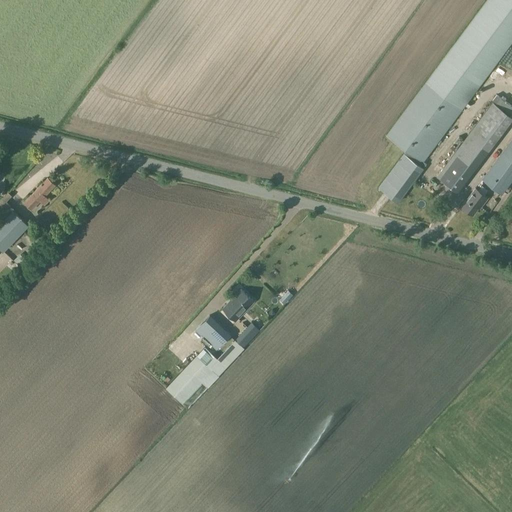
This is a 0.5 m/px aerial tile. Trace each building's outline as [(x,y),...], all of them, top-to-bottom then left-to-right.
[(511,0),(485,0),(386,135),(406,150),(378,188),(398,202),(426,164),(423,162),(511,41),(511,0)] [(491,103),(435,178),(455,192),(491,144),(510,118),(491,103)] [(501,194),(511,179),(511,137),(481,179),(501,194)] [(24,202),(32,209),(40,201),(44,205),(49,200),(45,195),(55,185),(47,178),(24,202)] [(480,208),(488,198),(475,188),(461,206),(472,215),(479,207),(480,208)] [(0,206),(10,196),(6,193),(0,199),(0,206)] [(13,210),(0,223),(0,247),(3,251),(28,225),(13,210)] [(49,230),(53,227),(47,221),(44,225),(49,230)] [(51,237),(58,231),(56,228),(49,235),(51,237)] [(204,295),(210,288),(204,283),(198,289),(204,295)] [(254,301),(240,288),(238,290),(236,289),(229,297),(231,299),(222,308),(236,321),(254,301)] [(279,299),(284,304),(293,295),(288,290),(279,299)] [(210,314),(195,330),(216,349),(231,333),(210,314)] [(242,333),(249,340),(259,330),(252,322),(242,333)] [(244,346),(249,340),(242,333),(237,339),(235,338),(217,358),(205,347),(170,385),(185,399),(201,382),(208,388),(230,362),(245,347),(244,346)]
